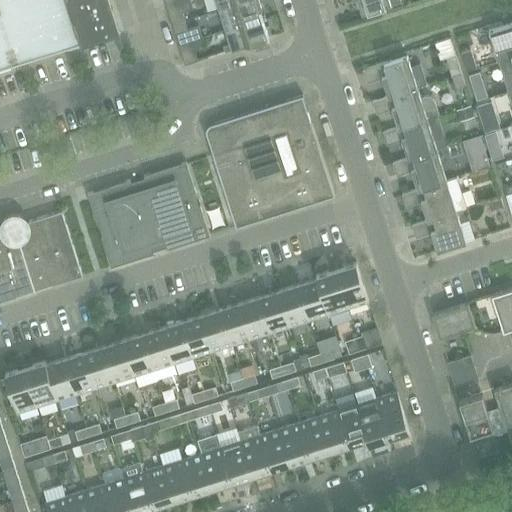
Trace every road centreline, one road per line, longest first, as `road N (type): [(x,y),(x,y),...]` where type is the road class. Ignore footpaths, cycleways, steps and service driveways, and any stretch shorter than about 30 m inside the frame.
road 1 (residential): [(0,319),(367,201)]
road 2 (residential): [(289,511),(412,472),(437,447),(394,285)]
road 3 (residential): [(0,194),(163,142),(175,102)]
road 4 (residential): [(0,114),(135,70),(164,76),(175,102)]
road 5 (residential): [(367,201),(320,55)]
road 6 (residential): [(175,102),(320,55)]
road 7 (residential): [(394,285),(511,247)]
